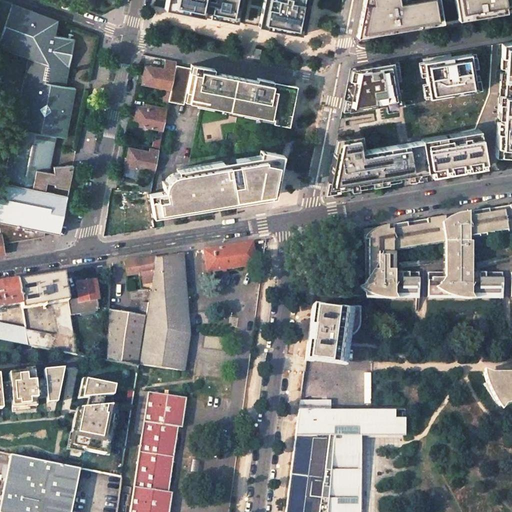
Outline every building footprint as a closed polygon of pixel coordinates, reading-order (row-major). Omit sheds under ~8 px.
[(45,16),(0,0),(0,46),(27,57),(14,127),(55,135),(65,137),(74,88),(65,86),(74,39),(54,35),(55,31),(45,16)] [(165,0),(164,8),(183,12),(236,22),(240,0),(165,0)] [(263,0),(258,26),(266,28),(278,31),(292,33),(300,35),(306,6),(307,0),(263,0)] [(363,0),(356,36),(443,22),(438,0),(363,0)] [(511,0),(454,0),(458,20),(506,11),(505,4),(511,2),(511,0)] [(511,40),(501,43),(501,55),(505,56),(500,130),(497,130),(495,149),(499,149),(511,150),(511,40)] [(470,53),(423,61),(428,97),(476,89),(470,53)] [(505,56),(501,55),(497,130),(500,130),(505,56)] [(176,61),(167,59),(165,68),(145,64),(143,74),(141,83),(171,89),(176,61)] [(214,69),(176,61),(171,89),(168,101),(183,104),(184,100),(214,106),(214,105),(235,109),(234,114),(284,124),(292,88),(213,72),(214,69)] [(392,61),(355,67),(347,110),(399,101),(392,61)] [(147,104),(146,107),(137,106),(135,116),(133,124),(163,130),(167,108),(147,104)] [(0,233),(0,234),(2,243),(43,236),(44,231),(59,233),(64,206),(71,164),(53,166),(54,177),(47,175),(55,135),(14,127),(3,181),(0,180),(0,233)] [(460,132),(420,138),(421,140),(426,170),(429,169),(484,160),(480,136),(478,128),(460,132)] [(360,132),(341,136),(342,143),(335,144),(326,186),(426,170),(421,140),(362,150),(360,132)] [(148,151),(128,147),(126,158),(125,166),(154,172),(158,150),(149,148),(148,151)] [(163,188),(148,190),(151,210),(166,208),(167,212),(234,201),(234,197),(271,191),(278,154),(275,154),(275,152),(177,168),(177,171),(174,172),(170,173),(167,176),(165,178),(162,179),(163,188)] [(404,223),(363,230),(366,247),(367,277),(360,289),(366,293),(366,297),(419,296),(419,273),(393,273),(393,264),(392,250),(444,241),(444,257),(444,267),(445,272),(428,273),(428,297),(502,296),(502,273),(471,272),(471,268),(471,242),(468,242),(468,237),(511,229),(511,272),(511,273),(511,296),(511,204),(485,209),(425,219),(404,223)] [(252,241),(203,249),(207,272),(256,263),(252,241)] [(182,253),(153,258),(149,287),(148,289),(147,301),(146,303),(145,316),(138,364),(184,371),(189,334),(182,253)] [(133,261),(124,262),(126,275),(139,273),(141,289),(149,287),(153,258),(133,261)] [(109,265),(95,267),(96,277),(109,275),(109,265)] [(38,277),(17,281),(20,304),(22,309),(54,304),(59,333),(53,335),(25,330),(27,345),(76,354),(63,273),(38,277)] [(0,283),(0,307),(20,304),(17,281),(0,283)] [(95,281),(76,284),(79,302),(98,299),(95,281)] [(148,289),(129,289),(130,300),(147,301),(148,289)] [(139,315),(108,309),(106,359),(137,366),(138,364),(145,316),(146,303),(141,302),(139,315)] [(335,307),(311,307),(304,361),(342,361),(344,345),(344,342),(345,340),(347,338),(354,333),(356,331),(358,327),(358,325),(359,322),(359,307),(335,307)] [(0,322),(0,339),(27,345),(25,330),(24,328),(0,322)] [(11,402),(12,412),(30,411),(29,407),(37,406),(36,399),(46,398),(47,404),(57,403),(63,368),(44,370),(44,380),(34,381),(34,371),(9,373),(9,383),(0,384),(0,393),(1,403),(11,402)] [(511,372),(484,373),(487,384),(483,384),(495,403),(496,402),(499,407),(511,403),(511,372)] [(116,386),(83,379),(79,399),(89,398),(87,409),(77,410),(69,448),(106,456),(108,445),(109,446),(111,437),(109,437),(111,428),(113,428),(117,406),(102,407),(104,397),(114,396),(116,386)] [(339,388),(344,388),(344,400),(368,400),(368,392),(353,392),(353,380),(339,380),(339,388)] [(185,398),(139,391),(133,433),(141,435),(129,511),(169,511),(172,492),(168,492),(177,428),(181,429),(185,398)] [(404,409),(297,409),(284,511),(360,511),(361,437),(366,437),(402,437),(402,428),(405,428),(404,409)] [(0,504),(0,511),(70,511),(79,469),(10,455),(0,504)]
